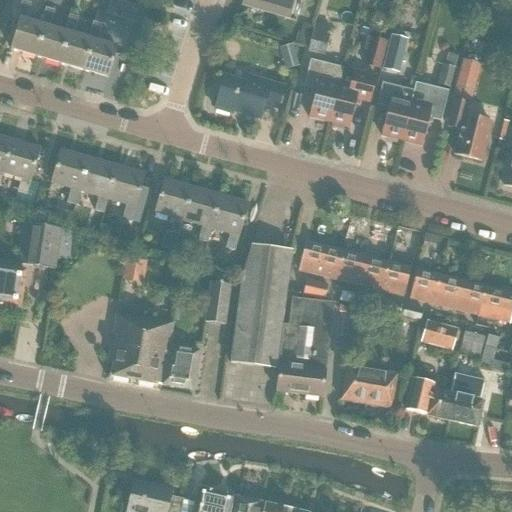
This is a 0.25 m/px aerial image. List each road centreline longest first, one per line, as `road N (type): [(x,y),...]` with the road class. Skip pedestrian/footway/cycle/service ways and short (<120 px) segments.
road 1 (tertiary): [(429,461),(0,372)]
road 2 (residential): [(511,227),(158,131)]
road 3 (residential): [(0,84),(158,131)]
road 4 (residential): [(158,131),(203,0)]
